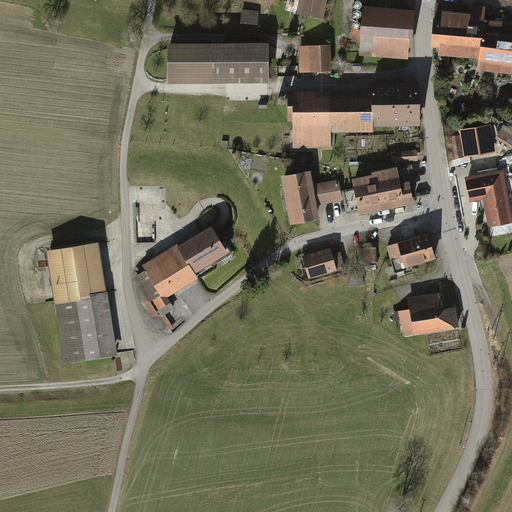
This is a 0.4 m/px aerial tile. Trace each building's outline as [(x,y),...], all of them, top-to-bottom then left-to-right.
[(299,0),(301,0),(299,17),(324,21),(327,0),(299,0)] [(361,43),(360,58),(407,62),(412,12),(384,9),(384,2),(358,0),(355,0),(351,42),(361,43)] [(511,24),(485,21),(485,8),(470,7),(470,15),(464,14),(464,7),(436,5),(435,21),(434,21),(432,46),(441,47),(440,49),(480,52),(480,64),(511,67),(511,24)] [(261,13),(242,10),(240,23),(259,25),(261,13)] [(269,47),(168,47),(168,86),(269,86),(269,47)] [(332,47),(298,48),(299,75),(332,74),(332,47)] [(294,124),(295,150),(332,149),(332,135),(397,133),(396,129),(396,110),(396,86),(373,87),(373,94),(289,95),(290,124),(294,124)] [(396,86),(396,110),(418,109),(417,86),(396,86)] [(418,109),(396,110),(396,129),(418,128),(418,109)] [(446,140),(450,162),(496,155),(492,127),(458,133),(459,138),(446,140)] [(511,132),(504,128),(496,140),(511,149),(511,132)] [(422,153),(392,153),(392,163),(418,163),(418,161),(422,161),(422,153)] [(489,230),(511,226),(511,215),(507,184),(511,183),(511,161),(501,163),(502,173),(466,180),(470,205),(484,202),(489,230)] [(374,179),(354,183),(361,218),(415,207),(410,185),(402,186),(398,171),(373,176),(374,179)] [(281,178),(285,203),(340,193),(339,182),(314,187),(311,173),(281,178)] [(340,193),(285,203),(290,227),(320,222),(318,207),(342,203),(340,193)] [(195,239),(212,267),(229,257),(212,229),(195,239)] [(397,274),(435,263),(428,237),(389,248),(397,274)] [(195,239),(178,250),(195,277),(212,267),(195,239)] [(47,256),(65,365),(118,357),(101,248),(47,256)] [(198,281),(195,277),(178,250),(177,248),(143,269),(146,274),(135,281),(148,301),(144,303),(154,319),(159,316),(157,312),(171,304),(168,299),(198,281)] [(365,269),(377,268),(376,250),(364,250),(365,269)] [(303,259),(309,281),(339,273),(338,271),(344,269),(341,255),(334,257),(332,251),(303,259)] [(352,277),(348,277),(350,289),(365,286),(363,275),(361,275),(361,271),(352,272),(352,277)] [(416,336),(416,338),(460,330),(457,310),(444,313),(441,295),(409,301),(411,312),(393,315),(395,324),(401,323),(404,338),(416,336)] [(167,317),(162,320),(170,335),(175,332),(167,317)]
